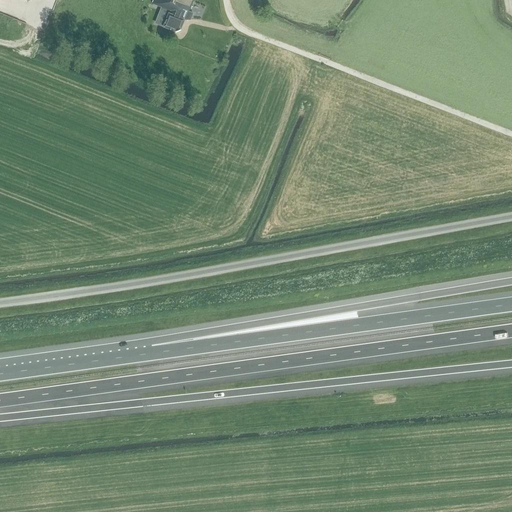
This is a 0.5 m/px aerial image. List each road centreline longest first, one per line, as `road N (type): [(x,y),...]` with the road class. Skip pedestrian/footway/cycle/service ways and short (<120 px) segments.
road 1 (tertiary): [(0,303),(511,216)]
road 2 (motorway): [(0,401),(511,331)]
road 3 (motorway): [(0,418),(511,363)]
road 4 (motorway): [(511,281),(151,342),(64,365)]
road 5 (motorway): [(511,304),(64,365)]
